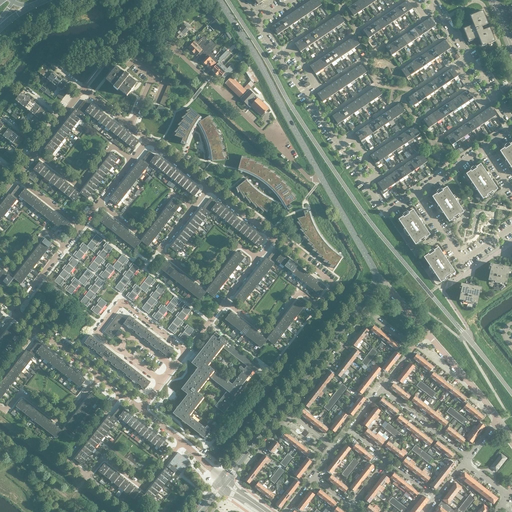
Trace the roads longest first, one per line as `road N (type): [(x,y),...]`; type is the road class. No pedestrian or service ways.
road 1 (tertiary): [(240,458),(375,279)]
road 2 (tertiary): [(322,178),(219,0)]
road 3 (residential): [(322,178),(311,180),(172,46)]
road 4 (residential): [(288,414),(367,313),(412,347)]
road 5 (residential): [(0,403),(6,408),(20,391),(60,423),(98,375)]
road 6 (residential): [(511,227),(461,260),(416,192)]
road 7 (residential): [(131,160),(110,144),(78,187),(33,151)]
road 8 (residential): [(86,475),(101,456),(143,488),(180,440)]
road 9 (residential): [(159,248),(204,285),(238,243),(257,258)]
road 10 (residential): [(318,305),(299,290),(264,332),(224,300)]
road 11 (residential): [(192,207),(172,192),(139,234),(99,202)]
road 12 (residential): [(184,350),(123,299),(96,331)]
